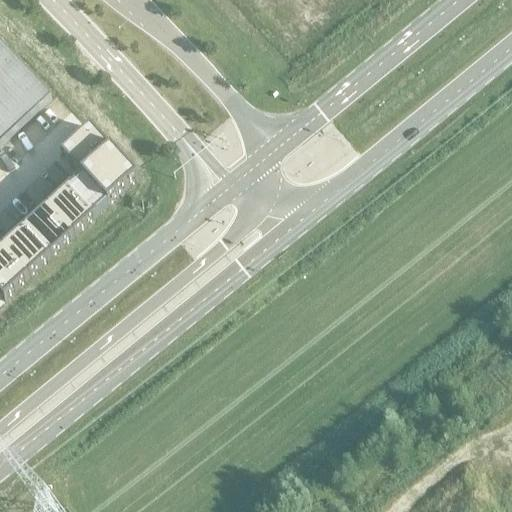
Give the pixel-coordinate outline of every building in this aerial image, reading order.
[(0,150),(52,101),(0,45),(0,150)] [(91,130),(61,157),(82,180),(83,180),(112,153),(91,130)] [(82,180),(70,190),(97,220),(139,182),(112,153),(83,180),(82,180)] [(70,190),(47,211),(74,241),(97,220),(70,190)] [(47,211),(25,232),(51,261),(74,241),(47,211)] [(25,232),(2,252),(29,282),(51,261),(25,232)] [(2,252),(0,254),(0,297),(5,304),(29,282),(2,252)]
